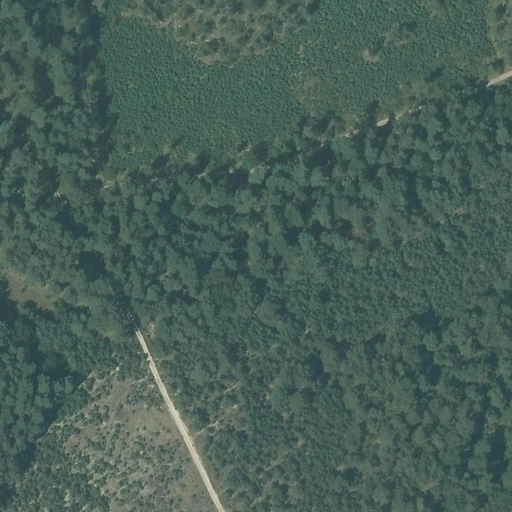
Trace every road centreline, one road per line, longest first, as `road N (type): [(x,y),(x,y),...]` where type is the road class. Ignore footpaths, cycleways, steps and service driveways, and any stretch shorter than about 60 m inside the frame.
road 1 (track): [(0,116),(133,323),(223,511)]
road 2 (track): [(101,194),(307,150),(511,69)]
road 3 (track): [(75,0),(101,194)]
